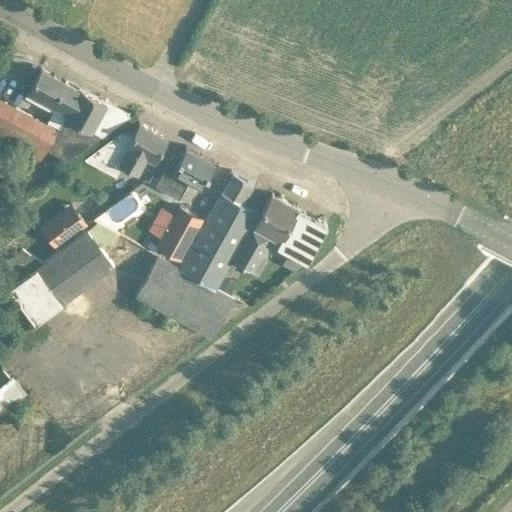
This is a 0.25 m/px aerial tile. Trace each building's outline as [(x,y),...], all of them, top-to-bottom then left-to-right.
[(45,148),(68,161),(129,114),(80,87),(79,88),(40,67),(24,96),(51,110),(44,122),(0,97),(0,138),(38,160),(45,148)] [(120,130),(98,146),(119,158),(118,160),(136,169),(144,153),(154,159),(167,136),(139,121),(131,136),(120,130)] [(184,144),(184,145),(179,155),(172,151),(155,184),(179,197),(189,178),(200,185),(213,161),(214,160),(184,144)] [(214,290),(216,287),(229,261),(231,257),(255,209),(242,202),(253,182),(232,171),(180,266),(177,270),(214,290)] [(0,204),(1,206),(16,194),(3,178),(0,180),(0,204)] [(327,222),(275,194),(271,192),(254,223),(250,221),(256,210),(255,209),(231,257),(257,274),(266,256),(263,255),(273,237),(277,239),(275,242),(306,260),(327,222)] [(71,203),(42,224),(55,242),(84,221),(71,203)] [(179,204),(156,245),(180,258),(202,217),(179,204)] [(113,263),(100,246),(119,232),(96,220),(87,228),(42,261),(23,246),(0,263),(0,272),(8,286),(34,321),(113,263)] [(0,249),(6,254),(13,244),(0,234),(0,249)] [(135,294),(210,335),(211,336),(233,297),(216,287),(214,290),(177,270),(180,266),(157,253),(135,294)] [(0,383),(0,414),(1,416),(28,391),(11,373),(0,383)]
